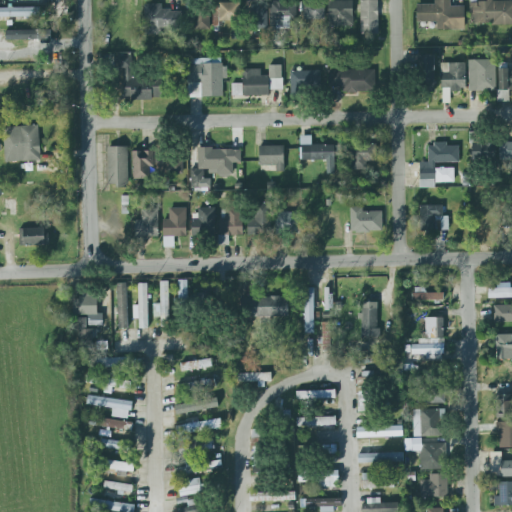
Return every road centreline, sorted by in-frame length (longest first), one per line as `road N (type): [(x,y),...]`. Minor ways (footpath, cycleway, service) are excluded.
road 1 (tertiary): [(0,270),(511,257)]
road 2 (residential): [(88,122),(511,116)]
road 3 (residential): [(248,511),(248,455),(260,419),(288,386),(337,376),(354,384),(355,511)]
road 4 (tertiary): [(91,267),(83,0)]
road 5 (residential): [(405,260),(398,0)]
road 6 (residential): [(471,511),(467,259)]
road 7 (residential): [(163,511),(166,340)]
